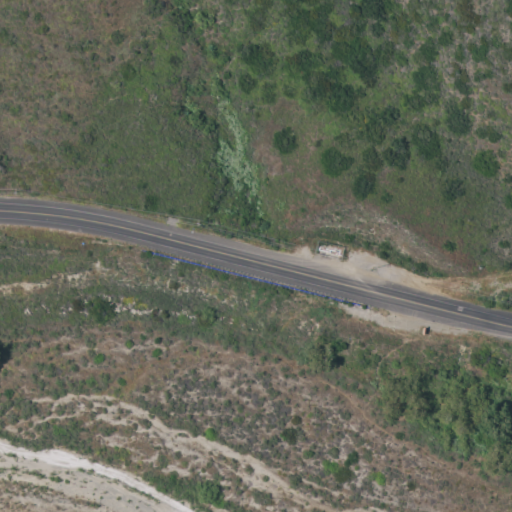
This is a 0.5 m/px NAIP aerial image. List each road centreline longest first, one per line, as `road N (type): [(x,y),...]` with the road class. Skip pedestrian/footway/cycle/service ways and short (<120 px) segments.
road 1 (tertiary): [(395,296),(187,242)]
road 2 (tertiary): [(187,242),(0,209)]
